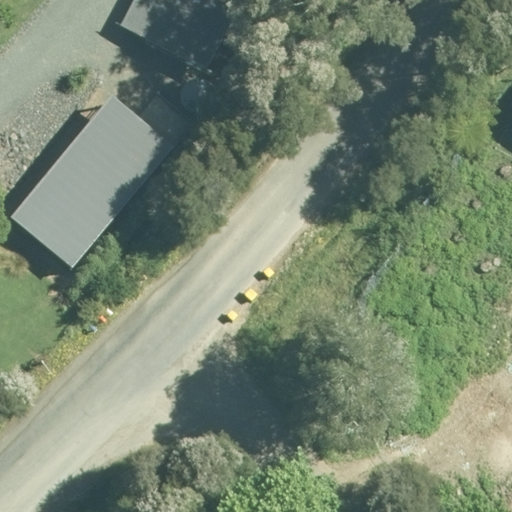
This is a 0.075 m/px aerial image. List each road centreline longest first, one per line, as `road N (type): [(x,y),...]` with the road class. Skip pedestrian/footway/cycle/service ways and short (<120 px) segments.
road 1 (tertiary): [(222,343),(511,0)]
road 2 (tertiary): [(31,511),(222,343)]
road 3 (residential): [(222,343),(292,511)]
